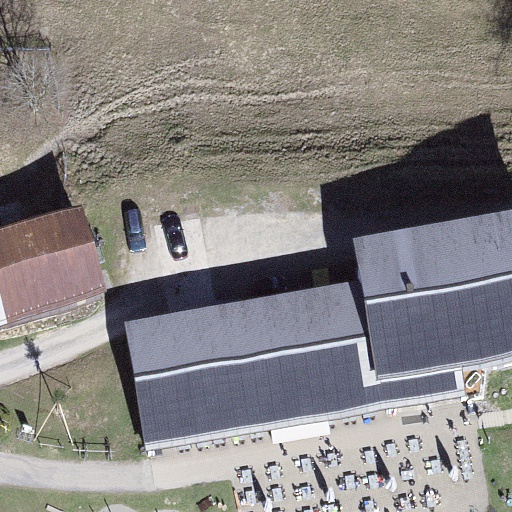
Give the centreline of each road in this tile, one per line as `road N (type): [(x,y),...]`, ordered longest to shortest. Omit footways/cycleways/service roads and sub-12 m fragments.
road 1 (track): [(511,213),(323,240),(181,279),(101,328),(0,368)]
road 2 (track): [(0,468),(155,477)]
